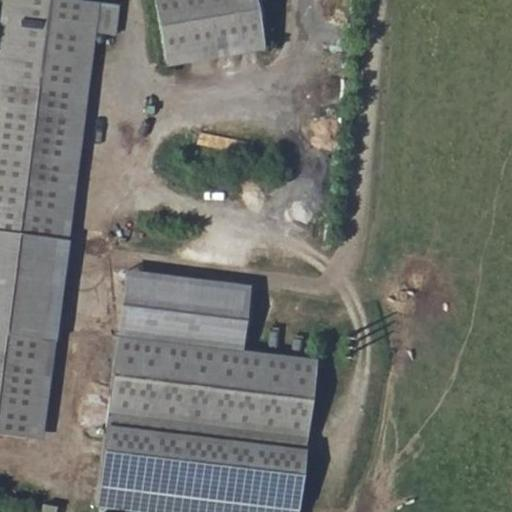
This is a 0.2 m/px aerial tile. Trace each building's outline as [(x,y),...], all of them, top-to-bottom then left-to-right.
[(0,443),(51,448),(104,7),(52,0),(6,0),(0,37),(0,99),(1,100),(0,109),(0,443)] [(263,0),(153,0),(164,54),(167,73),(277,50),(263,0)] [(116,269),(110,335),(235,350),(241,285),(116,269)] [(235,350),(110,335),(101,417),(303,446),(311,366),(235,350)] [(299,511),(303,446),(101,417),(94,503),(158,511),(299,511)]
